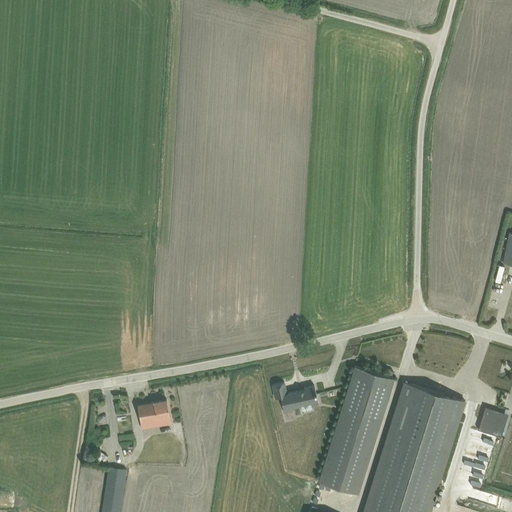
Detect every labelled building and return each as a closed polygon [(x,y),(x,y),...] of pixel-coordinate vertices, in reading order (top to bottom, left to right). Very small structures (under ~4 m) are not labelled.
[(355,362),(318,478),(358,490),(365,467),(394,375),(355,362)] [(284,379),(272,381),(275,396),(281,395),(284,410),(292,408),(292,406),(301,403),(301,402),(311,400),(312,404),(319,402),(314,382),(304,384),(304,387),(297,388),(287,390),(284,379)] [(315,511),(307,509),(306,511),(426,511),(462,398),(406,380),(364,511),(315,511)] [(463,396),(440,474),(474,484),(498,407),(463,396)] [(167,397),(137,402),(142,426),(171,421),(167,397)] [(100,448),(94,458),(99,460),(105,451),(100,448)] [(108,463),(101,511),(120,511),(127,466),(108,463)] [(511,504),(511,491),(477,479),(473,491),(511,504)]
